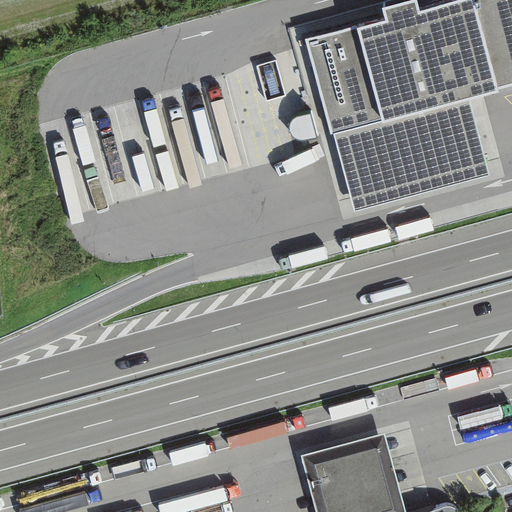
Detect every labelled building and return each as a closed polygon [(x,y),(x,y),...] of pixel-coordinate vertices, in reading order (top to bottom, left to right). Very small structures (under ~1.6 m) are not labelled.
[(332,133),(335,133),(469,96),(511,84),(511,0),(447,0),(418,8),(416,0),(406,0),(384,6),(386,16),(306,39),(332,133)] [(336,139),(355,211),(490,175),(471,103),(469,96),(335,133),(336,139)] [(398,476),(386,429),(303,450),(315,499),(318,511),(407,511),(398,476)] [(511,511),(511,495),(501,499),(504,511),(511,511)] [(452,503),(446,502),(407,511),(460,511),(461,511),(458,506),(452,503)]
